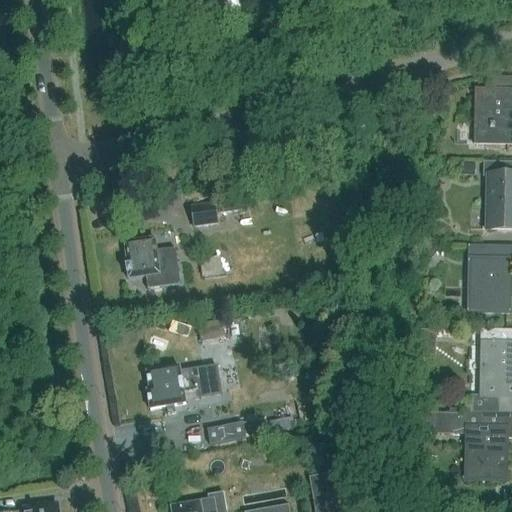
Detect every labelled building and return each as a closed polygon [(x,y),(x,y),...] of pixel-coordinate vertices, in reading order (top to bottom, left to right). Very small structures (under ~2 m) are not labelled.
[(294,0),(280,0),(279,12),(292,14),(294,0)] [(476,91),(475,145),(511,145),(511,78),(487,78),(487,91),(476,91)] [(511,163),(484,163),(484,229),(511,228),(511,163)] [(212,194),(214,204),(190,208),(192,228),(216,225),(215,214),(239,211),(236,191),(212,194)] [(154,239),(124,243),(127,261),(126,261),(128,279),(146,277),(148,290),(181,286),(176,249),(155,252),(154,239)] [(423,259),(430,261),(436,255),(434,248),(427,246),(421,251),(423,259)] [(511,248),(469,248),(468,314),(511,315),(511,273),(511,272),(511,248)] [(223,258),(202,261),(205,278),(226,275),(223,258)] [(222,321),(198,325),(201,343),(225,339),(222,321)] [(473,398),(472,416),(499,416),(511,416),(511,332),(482,332),(480,398),(473,398)] [(179,368),(148,373),(151,392),(148,392),(151,411),(168,408),(169,416),(176,415),(175,407),(185,405),(183,394),(197,391),(198,399),(221,395),(216,367),(207,368),(180,373),(179,368)] [(422,415),(421,436),(469,437),(468,483),(505,483),(506,441),(511,440),(511,416),(499,416),(472,416),(422,415)] [(210,447),(246,440),(243,425),(207,431),(210,447)] [(340,511),(335,476),(310,480),(314,511),(340,511)] [(226,511),(223,494),(208,497),(209,502),(171,508),(171,511),(226,511)]
